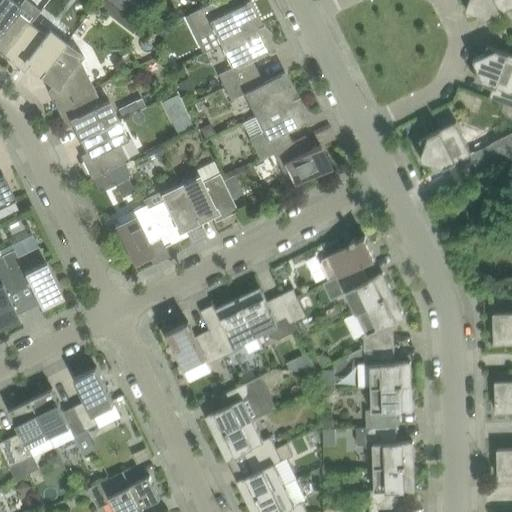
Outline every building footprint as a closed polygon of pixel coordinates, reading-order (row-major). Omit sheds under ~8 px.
[(13,0),(0,0),(0,52),(4,56),(30,23),(40,11),(26,0),(23,0),(20,5),(13,0)] [(106,0),(99,0),(96,5),(102,9),(113,18),(120,10),(106,0)] [(131,0),(127,0),(120,10),(130,17),(139,6),(131,0)] [(214,29),(221,44),(264,23),(263,22),(262,23),(250,0),(248,0),(228,10),(223,0),(216,0),(189,14),(200,36),(214,29)] [(481,21),(511,6),(511,0),(469,0),(467,9),(477,12),(481,21)] [(39,75),(40,76),(67,42),(50,28),(45,35),(30,23),(4,56),(20,68),(25,62),(40,74),(39,75)] [(218,74),(225,86),(258,70),(252,59),(274,48),(262,24),(264,24),(264,23),(221,44),(232,67),(218,74)] [(163,28),(152,33),(156,42),(167,36),(163,28)] [(51,95),(56,105),(94,87),(80,59),(84,55),(67,42),(40,76),(41,76),(42,75),(57,87),(51,95)] [(475,78),(484,81),(494,85),(489,97),(511,105),(511,52),(488,44),(484,53),(474,58),(479,68),(475,78)] [(245,93),(256,116),(299,95),(298,94),(297,95),(285,71),(263,82),(258,70),(225,86),(231,99),(245,93)] [(189,78),(177,84),(182,93),(193,88),(189,78)] [(79,138),(80,138),(119,119),(109,100),(102,103),(94,87),(56,105),(65,123),(72,119),(81,137),(79,138)] [(178,94),(162,102),(169,116),(185,108),(178,94)] [(260,159),(274,153),(274,152),(293,142),(287,130),(309,120),(297,96),(299,95),(256,116),(263,131),(250,138),(260,159)] [(142,98),(137,101),(141,109),(146,107),(142,98)] [(119,119),(80,138),(80,139),(81,138),(90,156),(83,159),(92,178),(104,172),(124,162),(129,159),(121,142),(128,139),(119,119)] [(465,184),(461,186),(462,187),(511,162),(511,131),(472,151),(457,120),(420,139),(424,147),(421,158),(432,162),(436,170),(454,162),(465,184)] [(211,123),(200,128),(205,138),(216,133),(211,123)] [(274,153),(287,180),(291,178),(294,183),(304,178),(305,181),(319,174),(318,172),(326,168),(331,165),(321,144),(312,148),(306,135),(293,142),(274,152),(274,153)] [(124,162),(104,172),(109,182),(115,184),(131,176),(124,162)] [(0,206),(13,200),(16,198),(4,174),(3,172),(1,173),(2,174),(0,174),(0,206)] [(199,174),(180,183),(199,222),(200,222),(199,221),(217,212),(220,219),(238,210),(230,193),(224,181),(220,173),(203,181),(199,174)] [(234,176),(224,181),(230,193),(240,188),(234,176)] [(146,204),(166,246),(184,237),(180,230),(198,221),(198,223),(199,222),(180,183),(161,193),(164,200),(148,208),(146,204)] [(0,206),(0,219),(18,211),(13,200),(0,206)] [(166,246),(146,204),(117,218),(119,222),(115,224),(120,235),(117,236),(124,250),(127,249),(133,262),(149,254),(147,249),(152,247),(150,243),(161,237),(165,246),(166,246)] [(335,276),(335,277),(376,257),(366,235),(357,239),(356,237),(352,239),(353,241),(342,247),(337,238),(326,244),(330,254),(324,257),(322,262),(330,278),(335,276)] [(14,249),(2,255),(8,266),(19,290),(30,284),(41,307),(63,296),(39,246),(18,256),(14,249)] [(0,326),(19,317),(8,295),(19,290),(2,255),(0,255),(0,326)] [(330,278),(324,281),(331,299),(343,293),(348,291),(358,311),(394,293),(384,272),(370,278),(364,277),(361,271),(359,266),(358,265),(335,277),(335,276),(330,278)] [(269,327),(271,332),(272,334),(280,337),(295,329),(292,322),(296,320),(282,293),(281,294),(283,298),(273,302),(268,300),(261,286),(240,296),(257,333),(269,327)] [(294,287),(282,293),(296,320),(308,315),(294,287)] [(364,338),(365,346),(390,345),(389,331),(387,327),(391,322),(404,315),(394,293),(358,311),(368,331),(362,334),(364,338)] [(223,327),(212,332),(224,355),(226,354),(239,348),(245,345),(248,353),(263,345),(257,333),(240,296),(218,307),(225,321),(223,327)] [(511,341),(511,310),(494,311),(495,342),(511,341)] [(224,355),(212,332),(202,337),(196,335),(189,321),(167,332),(171,340),(169,341),(176,357),(179,356),(185,368),(206,358),(208,363),(216,359),(223,356),(224,355)] [(358,386),(372,386),(412,384),(411,360),(396,361),(390,358),(390,345),(365,346),(365,354),(365,363),(357,363),(358,386)] [(365,346),(350,353),(350,355),(365,354),(365,346)] [(323,353),(318,355),(323,366),(332,361),(330,357),(324,354),(323,353)] [(212,370),(208,363),(206,358),(185,368),(191,380),(212,370)] [(86,399),(76,405),(87,428),(99,422),(95,413),(116,403),(97,366),(75,376),(86,399)] [(511,370),(497,371),(497,379),(511,378),(511,370)] [(208,414),(218,436),(254,418),(267,412),(257,392),(264,388),(258,376),(217,396),(223,407),(208,414)] [(511,409),(511,378),(497,379),(496,379),(497,410),(511,409)] [(367,408),(367,426),(393,425),(393,413),(397,409),(413,408),(412,384),(372,386),(373,408),(367,408)] [(54,387),(32,398),(56,446),(76,436),(75,434),(87,428),(76,405),(65,410),(54,387)] [(11,436),(23,460),(28,472),(40,466),(39,462),(44,452),(56,446),(32,398),(11,408),(22,431),(11,436)] [(122,416),(116,403),(95,413),(99,422),(101,427),(122,416)] [(244,450),(249,461),(277,447),(272,435),(264,439),(254,418),(218,436),(229,457),(244,450)] [(367,426),(357,426),(358,443),(364,443),(374,450),(374,465),(415,464),(414,440),(399,441),(394,437),(393,425),(367,426)] [(97,448),(87,428),(75,434),(76,436),(85,454),(97,448)] [(0,444),(10,466),(23,460),(11,436),(0,441),(0,444)] [(239,479),(250,501),(286,483),(276,462),(293,454),(287,442),(277,447),(249,461),(255,471),(239,479)] [(155,456),(150,446),(135,453),(139,463),(155,456)] [(511,478),(511,446),(498,447),(499,478),(511,478)] [(16,477),(28,472),(23,460),(10,466),(16,477)] [(369,488),(370,505),(396,505),(396,492),(400,489),(416,488),(415,464),(374,465),(375,488),(369,488)] [(113,500),(118,511),(129,511),(142,506),(161,497),(151,474),(131,484),(124,470),(90,486),(100,506),(113,500)] [(24,479),(17,488),(27,495),(34,486),(24,479)] [(286,483),(250,501),(255,511),(308,511),(309,511),(303,500),(296,503),(286,483)]
